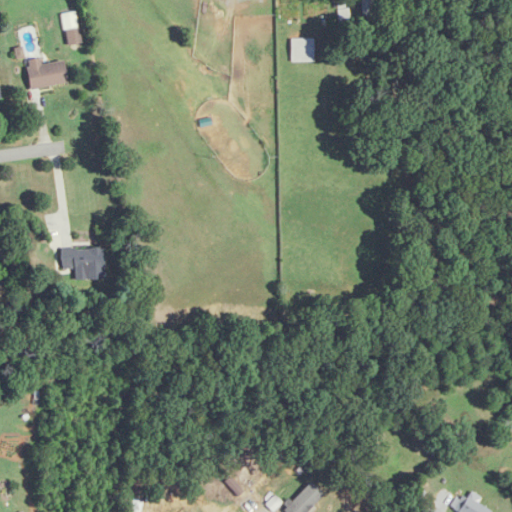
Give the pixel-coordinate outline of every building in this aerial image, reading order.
[(373,0),(361,0),(361,21),(374,21),(373,0)] [(66,31),(67,43),(79,42),(78,29),(66,31)] [(290,38),(290,62),(313,62),(313,38),(290,38)] [(66,85),(63,61),(40,64),(39,59),(26,60),(29,89),(66,85)] [(103,280),(103,249),(61,249),(60,270),(84,270),(84,280),(103,280)] [(14,362),(31,362),(31,350),(14,350),(14,362)] [(307,511),(323,496),(309,481),(282,509),(284,511),(307,511)] [(487,511),(473,490),(455,501),(462,511),(487,511)]
